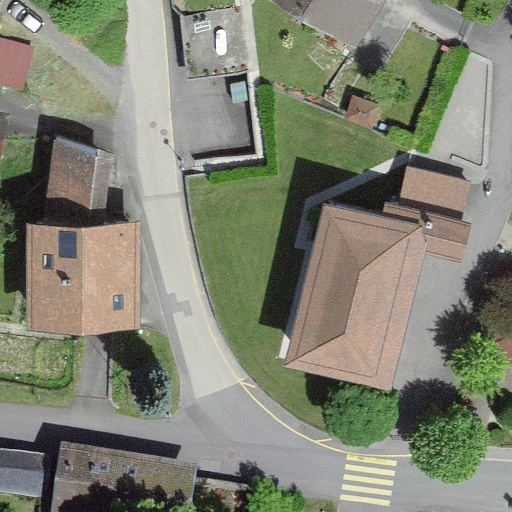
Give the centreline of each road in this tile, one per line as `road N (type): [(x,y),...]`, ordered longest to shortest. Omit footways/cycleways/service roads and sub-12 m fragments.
road 1 (residential): [(136,0),(162,239),(239,451)]
road 2 (residential): [(239,451),(367,478),(511,487)]
road 3 (residential): [(0,421),(239,451)]
road 4 (residential): [(492,238),(511,58)]
